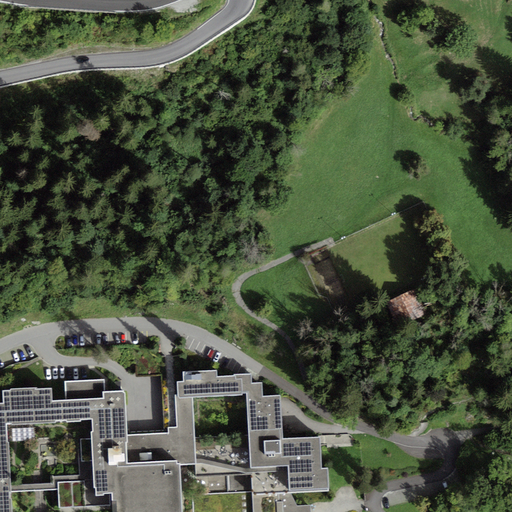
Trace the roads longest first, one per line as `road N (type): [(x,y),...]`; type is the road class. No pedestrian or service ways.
road 1 (residential): [(0,346),(44,330),(114,324),(174,327),(222,344),(337,416),(454,455),(452,469),(385,487),(375,501),(380,511)]
road 2 (residential): [(0,74),(72,56),(177,50),(242,0)]
